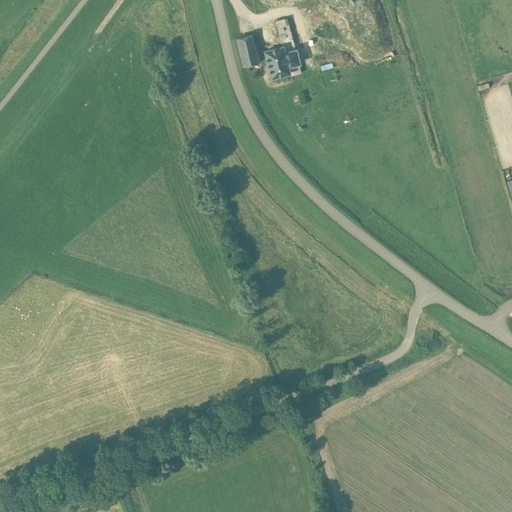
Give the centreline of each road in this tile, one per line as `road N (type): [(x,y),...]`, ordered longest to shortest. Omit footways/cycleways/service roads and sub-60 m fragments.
road 1 (unclassified): [(0,503),(396,355),(428,288)]
road 2 (unclassified): [(428,288),(294,182),(233,81),(215,0)]
